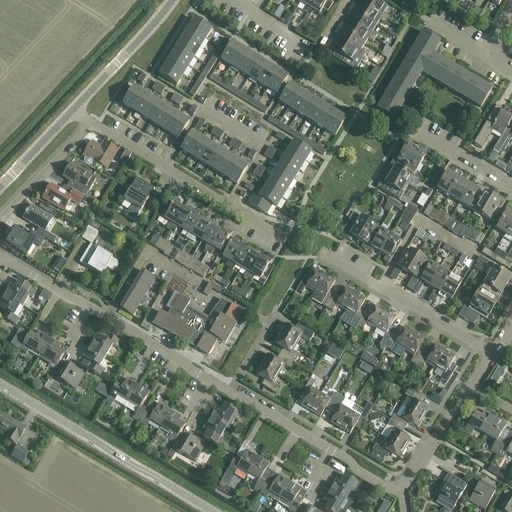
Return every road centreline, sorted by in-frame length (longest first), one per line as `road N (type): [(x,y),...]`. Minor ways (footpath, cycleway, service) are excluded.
road 1 (tertiary): [(211,511),(0,386)]
road 2 (residential): [(285,240),(92,122)]
road 3 (residential): [(494,355),(323,253)]
road 4 (unclassified): [(71,110),(171,0)]
road 5 (residential): [(106,318),(146,252),(204,286)]
road 6 (residential): [(0,219),(92,122)]
road 7 (residential): [(212,383),(106,318)]
road 8 (residential): [(400,487),(470,385)]
